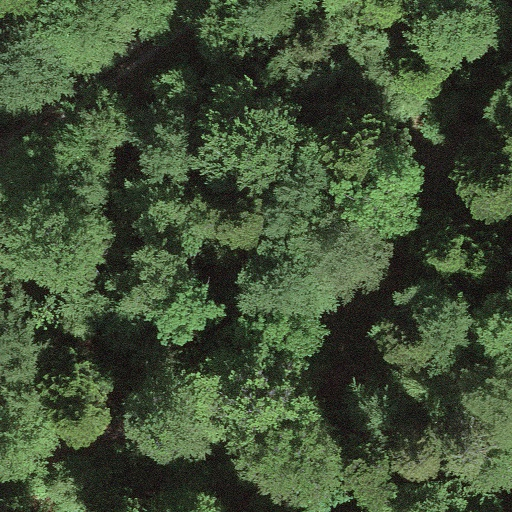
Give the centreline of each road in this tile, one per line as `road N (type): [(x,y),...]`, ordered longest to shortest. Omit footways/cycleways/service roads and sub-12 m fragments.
road 1 (track): [(0,465),(511,331)]
road 2 (track): [(0,153),(201,0)]
